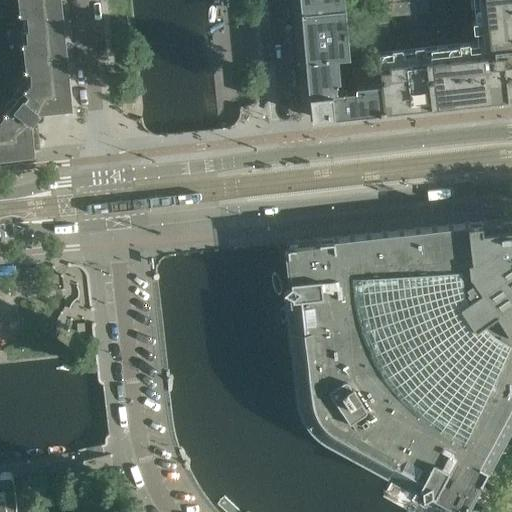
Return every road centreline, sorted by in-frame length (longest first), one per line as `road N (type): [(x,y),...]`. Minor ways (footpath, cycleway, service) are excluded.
road 1 (tertiary): [(112,225),(511,182)]
road 2 (residential): [(112,225),(143,447),(168,511)]
road 3 (tertiary): [(511,133),(290,155)]
road 4 (tertiary): [(290,155),(104,177)]
road 5 (residential): [(83,0),(104,177)]
road 6 (residential): [(290,155),(275,0)]
